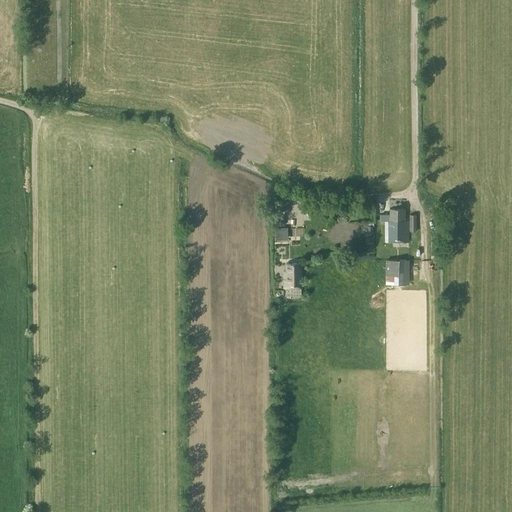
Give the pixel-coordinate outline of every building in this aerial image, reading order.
[(409,242),(409,221),(405,221),(405,209),(390,209),(390,215),(381,215),(381,221),(386,221),(385,242),(409,242)] [(284,225),(284,213),(275,213),(276,225),(284,225)] [(287,227),(276,227),(276,235),(288,235),(287,227)] [(410,284),(410,260),(403,259),(387,259),(386,284),(403,284),(410,284)] [(286,263),(286,271),(284,271),(283,289),(301,289),(302,263),(286,263)]
